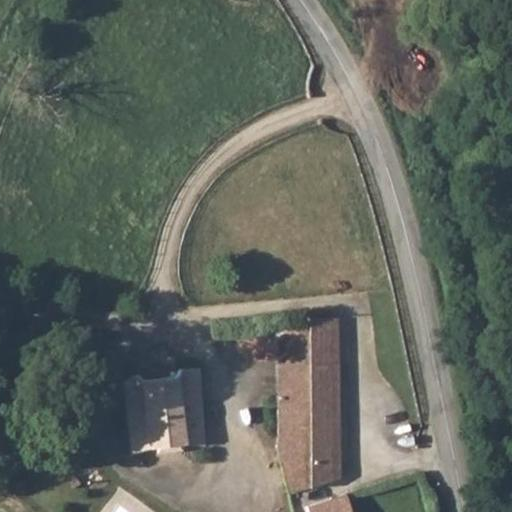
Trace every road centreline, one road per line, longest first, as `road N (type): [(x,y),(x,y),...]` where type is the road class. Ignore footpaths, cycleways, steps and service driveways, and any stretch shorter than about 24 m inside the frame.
road 1 (tertiary): [(300,0),(381,161),(461,511)]
road 2 (track): [(158,332),(204,349),(250,418),(265,511)]
road 3 (track): [(158,332),(0,302)]
